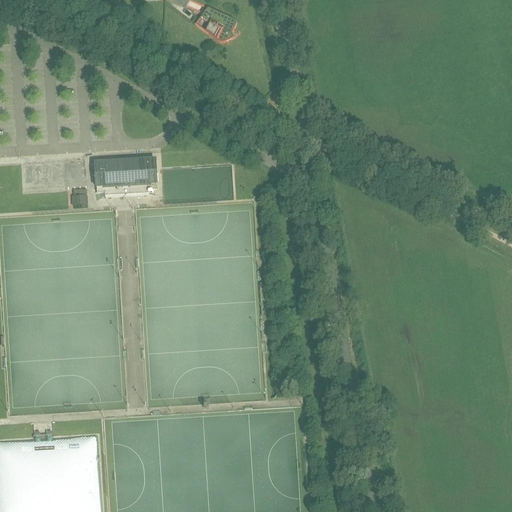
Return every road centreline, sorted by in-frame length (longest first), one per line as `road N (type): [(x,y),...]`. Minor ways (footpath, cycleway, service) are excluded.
road 1 (unclassified): [(375,511),(312,181)]
road 2 (track): [(511,243),(304,136)]
road 3 (unclassified): [(312,181),(179,114)]
road 4 (unclassified): [(116,80),(0,21)]
